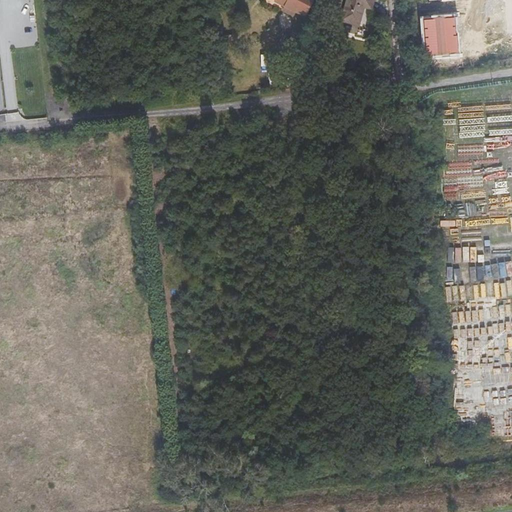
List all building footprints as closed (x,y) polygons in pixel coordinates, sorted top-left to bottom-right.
[(276,0),(276,2),(305,16),(312,0),(276,0)] [(351,0),(349,8),(345,7),(342,20),(359,25),(364,7),(371,9),(373,0),(351,0)] [(455,15),(422,18),(426,56),(458,53),(455,15)] [(282,58),(268,60),(269,67),(283,65),(282,58)] [(283,65),(269,67),(270,82),(284,81),(283,65)]
